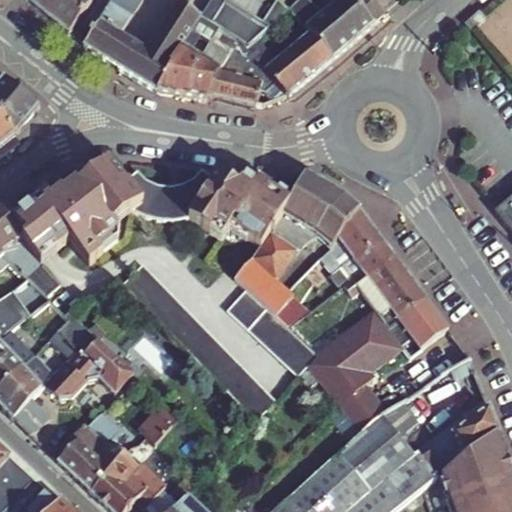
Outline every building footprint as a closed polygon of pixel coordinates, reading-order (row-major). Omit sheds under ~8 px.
[(28,0),(26,4),(69,36),(95,1),(93,0),(28,0)] [(115,0),(113,4),(93,35),(90,35),(87,39),(88,42),(84,48),(106,61),(122,36),(135,17),(145,0),(115,0)] [(259,40),(269,30),(224,0),(214,0),(202,19),(181,6),(148,54),(136,47),(120,70),(158,94),(204,21),(223,32),(241,42),(242,44),(249,52),(259,40)] [(309,0),(298,0),(288,11),(312,36),(334,59),(385,16),(372,0),(326,0),(317,8),(309,0)] [(471,21),(466,25),(472,33),(486,22),(480,15),(471,21)] [(158,94),(184,99),(214,48),(223,32),(204,21),(158,94)] [(120,70),(136,47),(137,45),(122,36),(106,61),(120,70)] [(278,86),(288,97),(334,59),(312,36),(281,63),(259,40),(249,52),(256,61),(278,86)] [(232,60),(208,98),(253,108),(257,107),(262,93),(269,95),(278,86),(256,61),(249,52),(242,44),(232,60)] [(214,48),(184,99),(205,102),(208,98),(232,60),(214,48)] [(38,110),(0,76),(0,114),(6,120),(10,129),(17,137),(41,109),(39,108),(38,110)] [(0,149),(17,137),(10,129),(6,120),(0,114),(0,149)] [(132,221),(136,218),(140,222),(145,225),(155,228),(166,231),(172,231),(179,231),(185,230),(191,228),(224,247),(231,235),(235,229),(252,239),(249,245),(264,253),(272,241),(284,221),(295,205),(279,196),(277,199),(261,189),(258,194),(246,187),(242,195),(220,182),(218,186),(204,178),(201,181),(198,184),(194,187),(190,189),(186,191),(181,192),(177,193),(172,193),(165,193),(159,191),(154,189),(149,186),(144,182),(139,179),(127,188),(113,169),(83,192),(80,190),(67,200),(65,198),(54,206),(49,200),(16,226),(31,243),(23,250),(37,264),(54,251),(59,258),(73,247),(92,271),(105,261),(100,254),(122,236),(118,232),(113,225),(126,214),(132,221)] [(332,255),(361,215),(348,201),(318,185),(310,181),(295,205),(284,221),(313,238),(332,255)] [(511,192),(493,208),(511,230),(511,192)] [(31,243),(16,226),(0,207),(0,252),(12,266),(34,287),(54,306),(72,323),(79,316),(85,311),(43,270),(37,264),(23,250),(31,243)] [(332,255),(348,275),(358,266),(384,246),(361,215),(332,255)] [(290,332),(308,314),(282,287),(300,257),(272,241),(264,253),(261,257),(260,261),(256,262),(239,281),(254,295),(290,332)] [(384,246),(358,266),(362,272),(369,281),(395,261),(384,246)] [(43,270),(59,258),(54,251),(37,264),(43,270)] [(0,252),(0,271),(1,274),(12,266),(0,252)] [(369,281),(365,285),(371,293),(366,297),(383,319),(390,329),(395,326),(400,333),(400,332),(404,330),(430,310),(395,261),(369,281)] [(164,327),(174,337),(183,347),(193,358),(203,367),(212,376),(221,386),(230,395),(240,406),(250,416),(260,427),(280,407),(270,397),(260,387),(250,376),(241,367),(232,357),(223,348),(214,338),(204,328),(194,317),(185,307),(175,297),(166,287),(156,277),(149,269),(127,289),(135,297),(144,307),(154,317),(164,327)] [(362,272),(352,280),(359,289),(365,285),(369,281),(362,272)] [(290,332),(254,295),(234,315),(302,385),(312,375),(322,365),(290,332)] [(0,351),(6,346),(19,335),(27,328),(9,308),(6,309),(3,306),(0,308),(0,351)] [(430,310),(404,330),(422,356),(449,336),(430,310)] [(121,395),(139,375),(105,342),(95,332),(79,316),(72,323),(75,326),(65,336),(83,354),(75,362),(69,368),(89,387),(92,384),(106,382),(121,395)] [(322,365),(312,375),(346,412),(367,435),(385,420),(388,418),(367,390),(374,386),(369,380),(406,351),(401,343),(395,336),(392,333),(390,329),(383,319),(322,365)] [(100,327),(95,332),(105,342),(110,337),(100,327)] [(400,333),(395,336),(401,343),(406,339),(400,332),(400,333)] [(6,346),(0,351),(0,396),(25,374),(29,370),(17,357),(28,346),(19,335),(6,346)] [(65,336),(57,344),(75,362),(83,354),(65,336)] [(29,370),(25,374),(0,396),(0,408),(15,425),(25,414),(33,406),(36,403),(47,392),(57,380),(39,361),(29,370)] [(59,379),(79,399),(89,387),(69,368),(61,377),(59,379)] [(47,392),(62,405),(75,403),(79,399),(59,379),(57,380),(47,392)] [(25,414),(44,432),(52,423),(33,406),(25,414)] [(488,408),(418,460),(421,463),(491,413),(488,408)] [(401,511),(438,484),(439,484),(499,438),(500,437),(491,413),(421,463),(418,460),(385,420),(367,435),(284,511),(401,511)] [(31,440),(44,432),(25,414),(15,425),(31,440)] [(61,468),(94,498),(130,456),(115,442),(124,433),(104,414),(96,421),(90,427),(88,425),(74,440),(81,446),(61,468)] [(152,439),(161,447),(177,430),(163,417),(146,434),(152,439)] [(511,511),(511,474),(499,438),(439,484),(448,511),(511,511)] [(0,511),(28,511),(45,493),(0,450),(0,511)] [(170,487),(146,464),(142,467),(130,456),(94,498),(108,511),(135,511),(143,504),(149,509),(170,487)] [(45,493),(28,511),(51,511),(58,505),(45,493)] [(208,511),(192,496),(186,502),(176,511),(208,511)] [(72,511),(61,502),(58,505),(51,511),(72,511)]
